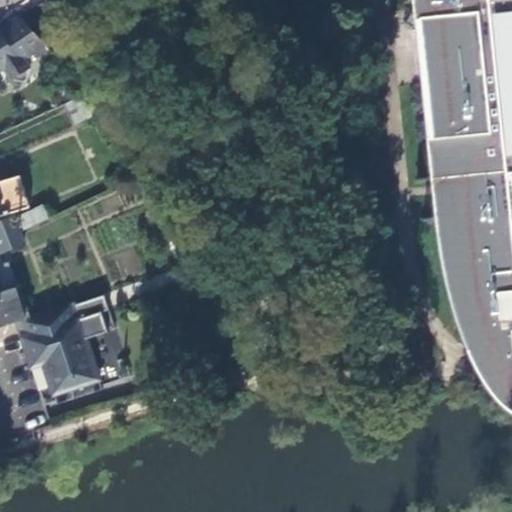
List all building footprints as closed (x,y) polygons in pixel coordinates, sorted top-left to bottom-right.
[(511,0),(415,0),(419,38),(436,208),(450,280),(459,314),(463,329),(470,343),(476,356),(485,374),(492,384),(501,397),(511,405),(511,316),(504,317),(501,293),(511,292),(511,201),(511,191),(511,190),(511,0)] [(26,59),(46,45),(33,30),(18,18),(0,30),(0,70),(8,66),(15,77),(26,81),(30,78),(31,66),(26,59)] [(57,91),(63,105),(64,104),(76,99),(70,85),(57,91)] [(45,101),(49,111),(60,106),(55,96),(45,101)] [(64,104),(74,125),(93,117),(90,110),(83,96),(76,99),(64,104)] [(0,182),(0,218),(2,217),(2,216),(30,208),(19,176),(0,182)] [(21,216),(27,229),(48,219),(41,206),(21,216)] [(0,327),(17,322),(27,319),(27,317),(15,281),(11,282),(5,265),(0,265),(0,249),(1,253),(26,242),(13,216),(0,222),(0,327)] [(100,382),(74,302),(27,317),(27,319),(17,322),(28,358),(40,354),(54,396),(100,382)]
